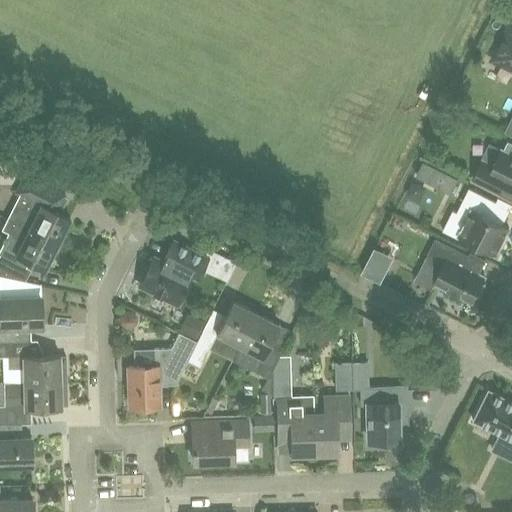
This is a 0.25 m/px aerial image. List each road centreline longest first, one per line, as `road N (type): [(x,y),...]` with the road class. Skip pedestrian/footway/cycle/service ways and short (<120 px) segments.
road 1 (residential): [(475,349),(0,111)]
road 2 (residential): [(155,487),(403,483),(431,464),(475,349)]
road 3 (residential): [(106,438),(100,308),(141,224)]
